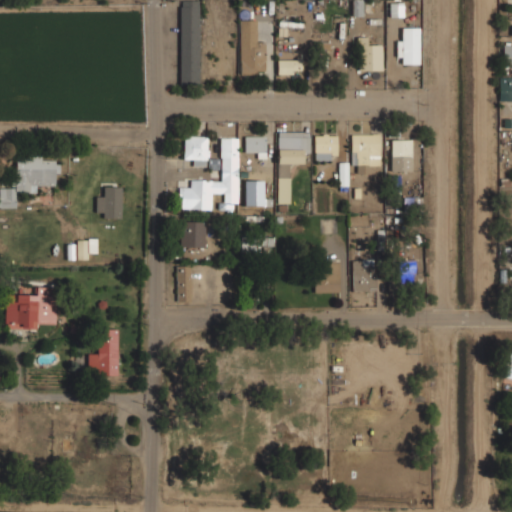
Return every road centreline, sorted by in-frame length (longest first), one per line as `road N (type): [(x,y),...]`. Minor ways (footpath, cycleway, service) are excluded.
road 1 (residential): [(154,0),(153,511)]
road 2 (residential): [(511,316),(152,318)]
road 3 (residential): [(343,107),(159,108)]
